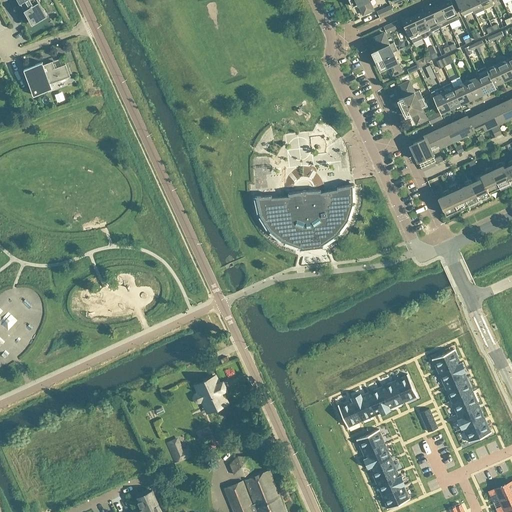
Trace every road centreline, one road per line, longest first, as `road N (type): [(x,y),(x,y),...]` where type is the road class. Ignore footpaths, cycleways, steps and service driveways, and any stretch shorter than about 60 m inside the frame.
road 1 (residential): [(314,511),(94,25)]
road 2 (residential): [(449,246),(349,34),(330,38)]
road 3 (residential): [(418,250),(328,58),(330,38)]
road 4 (residential): [(511,390),(444,248)]
